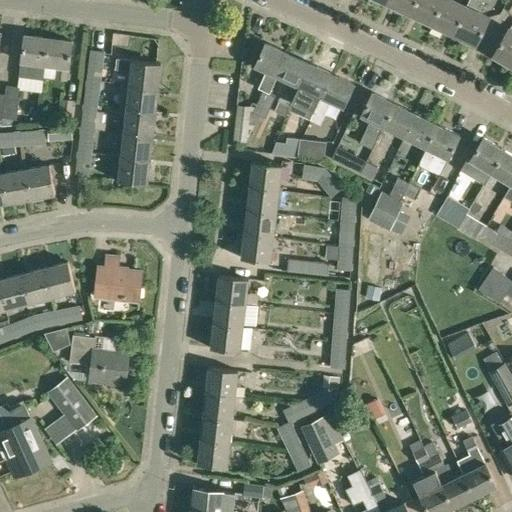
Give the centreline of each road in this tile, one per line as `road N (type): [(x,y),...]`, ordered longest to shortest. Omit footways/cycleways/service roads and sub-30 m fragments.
road 1 (residential): [(511,117),(266,0)]
road 2 (residential): [(157,495),(181,229)]
road 3 (residential): [(181,229),(205,23)]
road 4 (residential): [(0,0),(205,23)]
road 5 (residential): [(0,242),(105,224),(181,229)]
